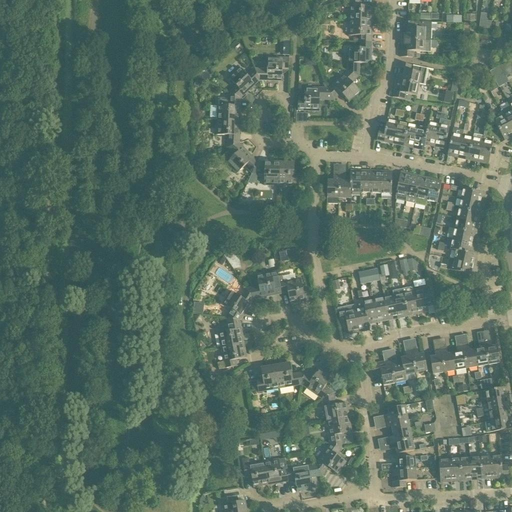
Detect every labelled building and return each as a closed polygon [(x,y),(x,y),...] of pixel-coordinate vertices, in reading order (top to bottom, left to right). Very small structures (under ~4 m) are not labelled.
[(360,0),(349,0),(349,21),(372,22),(372,8),(361,7),(360,0)] [(488,12),(487,20),(490,20),(490,7),(483,7),(482,12),(488,12)] [(492,28),(492,21),(486,21),(487,13),(481,13),(480,27),(492,28)] [(371,43),(372,22),(349,21),(348,37),(360,37),(359,43),(371,43)] [(404,34),(404,40),(431,41),(431,31),(435,32),(437,30),(437,23),(402,22),(401,29),(404,29),(403,34),(404,34)] [(430,53),(431,41),(404,40),(404,46),(407,46),(407,52),(401,51),(401,58),(413,58),(414,52),(430,53)] [(371,65),(371,43),(359,43),(359,49),(348,49),(347,72),(358,77),(359,77),(359,65),(371,65)] [(254,70),(259,82),(259,81),(282,82),(282,71),(288,71),(289,59),(267,59),(267,70),(254,70)] [(399,81),(419,85),(423,86),(427,69),(412,66),(400,63),(397,74),(400,75),(399,81)] [(241,99),(259,82),(254,70),(247,77),(239,68),(228,79),(236,87),(229,94),(229,95),(241,100),(241,99)] [(351,84),(358,77),(347,72),(328,89),(332,101),(333,101),(340,94),(348,103),(359,93),(351,84)] [(416,97),(419,85),(399,81),(396,92),(394,91),(392,98),(405,100),(406,95),(416,97)] [(456,93),(458,83),(452,82),(450,92),(456,93)] [(332,101),(328,89),(304,89),(304,100),(298,100),(298,112),(319,112),(319,101),(332,101)] [(240,122),(241,100),(229,95),(229,99),(217,99),(217,121),(240,122)] [(511,111),(509,107),(500,111),(503,117),(511,132),(511,111)] [(297,112),(297,122),(308,122),(308,113),(297,112)] [(511,134),(511,132),(503,117),(494,122),(504,141),(507,140),(505,138),(511,134)] [(438,126),(434,145),(442,147),(442,149),(444,150),(450,122),(444,121),(439,120),(438,126)] [(239,144),(240,122),(217,121),(216,136),(228,136),(227,148),(239,144)] [(393,142),(397,123),(387,121),(385,130),(379,129),(377,141),(387,144),(388,141),(393,142)] [(402,147),(407,125),(397,123),(393,142),(401,144),(400,146),(402,147)] [(434,145),(438,126),(428,124),(427,129),(424,145),(426,146),(427,143),(434,145)] [(413,146),(417,127),(407,125),(402,147),(405,147),(406,145),(413,146)] [(427,129),(417,127),(413,146),(421,148),(421,151),(423,151),(424,145),(427,129)] [(482,141),(483,136),(473,134),(472,139),(467,161),(470,161),(470,158),(478,160),(482,141)] [(458,156),(462,137),(452,135),(447,156),(450,157),(450,154),(458,156)] [(467,161),(472,139),(462,137),(458,156),(466,157),(465,160),(467,161)] [(492,143),(482,141),(478,160),(486,162),(485,164),(488,165),(492,143)] [(239,144),(227,148),(227,149),(234,156),(226,164),(236,175),(245,167),(251,174),(256,162),(239,144)] [(278,186),(278,163),(257,163),(256,162),(251,174),(252,174),(264,174),(264,186),(278,186)] [(294,164),(278,163),(278,186),(300,187),(300,176),(294,176),(294,164)] [(360,193),(360,174),(353,174),(353,171),(350,171),(350,182),(350,193),(351,193),(360,193)] [(370,194),(371,171),(369,171),(369,174),(360,174),(360,193),(370,194)] [(380,194),(380,174),(373,174),(373,172),(371,171),(370,194),(380,194)] [(389,175),(380,174),(380,194),(391,194),(392,172),(390,172),(389,175)] [(403,173),(401,173),(396,195),(397,195),(396,197),(397,197),(396,200),(405,202),(410,178),(403,176),(403,173)] [(418,180),(410,178),(405,202),(405,203),(415,205),(421,177),(419,177),(418,180)] [(423,178),(421,177),(415,205),(425,207),(427,201),(431,182),(422,180),(423,178)] [(338,199),(339,178),(333,178),(333,181),(328,181),(327,204),(338,205),(338,199)] [(350,182),(345,182),(345,179),(339,178),(338,199),(350,199),(351,193),(350,193),(350,182)] [(438,184),(431,182),(427,201),(437,203),(442,182),(439,181),(438,184)] [(463,189),(461,200),(480,204),(481,196),(484,196),(485,194),(463,189)] [(478,211),(480,204),(461,200),(459,210),(480,215),(481,212),(478,211)] [(480,217),(480,215),(459,210),(457,220),(475,224),(477,216),(480,217)] [(474,231),(475,224),(457,220),(454,230),(476,235),(477,232),(474,231)] [(431,230),(421,228),(419,236),(429,238),(431,230)] [(476,237),(476,235),(454,230),(452,240),(471,244),(473,236),(476,237)] [(470,251),(471,244),(452,240),(450,250),(456,252),(456,251),(472,254),(472,252),(470,251)] [(296,259),(294,249),(280,252),(282,262),(296,259)] [(478,255),(472,254),(456,251),(456,252),(454,261),(473,265),(474,257),(477,258),(478,255)] [(232,269),(241,267),(238,257),(230,258),(232,269)] [(418,265),(417,258),(407,260),(409,267),(418,265)] [(408,270),(406,260),(399,261),(401,272),(408,270)] [(471,272),(473,265),(454,261),(452,271),(473,275),(474,273),(471,272)] [(396,270),(394,262),(387,264),(389,271),(396,270)] [(388,273),(387,265),(380,267),(381,274),(388,273)] [(247,290),(246,290),(253,300),(281,295),(277,274),(277,272),(256,276),(259,287),(247,290)] [(279,274),(277,274),(281,295),(288,293),(290,305),(311,301),(309,289),(303,290),(300,279),(285,282),(283,276),(279,277),(279,274)] [(413,293),(412,290),(412,287),(402,289),(403,295),(408,317),(410,316),(410,314),(417,312),(413,293)] [(428,287),(412,290),(413,293),(417,312),(425,311),(425,313),(428,313),(427,307),(432,306),(428,287)] [(239,321),(253,300),(246,290),(241,298),(231,292),(223,304),(232,310),(227,319),(227,320),(239,321)] [(403,295),(393,297),(397,316),(405,315),(405,317),(408,317),(403,295)] [(397,316),(393,297),(383,299),(387,321),(390,321),(389,318),(397,316)] [(387,321),(383,299),(373,301),(377,320),(385,319),(385,321),(387,321)] [(377,320),(373,301),(363,303),(364,309),(365,309),(368,325),(370,325),(369,322),(377,320)] [(204,313),(204,303),(194,302),(194,312),(204,313)] [(358,330),(355,311),(354,305),(337,308),(340,324),(346,323),(348,335),(351,334),(351,332),(358,330)] [(365,309),(364,309),(355,311),(358,330),(366,329),(367,331),(369,331),(368,325),(365,309)] [(244,343),(239,321),(227,320),(229,331),(218,333),(221,348),(244,343)] [(246,358),(244,343),(221,348),(224,362),(217,363),(218,370),(236,367),(235,361),(246,358)] [(491,344),(484,345),(488,365),(500,363),(497,346),(491,347),(491,344)] [(488,365),(484,345),(478,346),(479,350),(474,350),(477,367),(488,365)] [(477,367),(474,350),(469,351),(469,348),(462,349),(465,369),(477,367)] [(465,369),(462,349),(456,350),(457,353),(452,354),(454,371),(465,369)] [(417,352),(411,353),(415,373),(427,371),(424,354),(418,356),(417,352)] [(454,371),(452,354),(447,355),(446,352),(440,353),(443,373),(454,371)] [(415,373),(411,353),(405,354),(406,358),(400,359),(402,365),(404,375),(405,375),(415,373)] [(443,373),(440,353),(435,354),(435,357),(430,358),(433,375),(443,373)] [(390,361),(373,364),(374,370),(379,369),(381,376),(383,386),(394,384),(391,364),(390,361)] [(402,365),(397,366),(397,363),(391,364),(394,384),(406,381),(405,375),(404,375),(402,365)] [(301,385),(304,373),(292,375),(290,364),(275,366),(278,389),(301,385)] [(278,389),(275,366),(261,369),(262,380),(256,381),(258,392),(278,389)] [(304,373),(301,385),(322,400),(333,393),(325,388),(332,378),(319,369),(312,379),(304,373)] [(458,382),(460,392),(471,390),(469,380),(458,382)] [(485,391),(487,402),(506,399),(505,391),(507,390),(507,387),(485,391)] [(335,405),(333,393),(322,400),(326,422),(349,418),(346,404),(335,405)] [(507,406),(506,399),(487,402),(489,412),(510,408),(510,406),(507,406)] [(384,422),(387,422),(407,418),(404,406),(388,410),(389,415),(382,416),(384,422)] [(511,411),(510,408),(489,412),(490,422),(509,419),(508,411),(511,411)] [(351,433),(349,418),(326,422),(330,444),(330,445),(342,448),(342,447),(340,435),(351,433)] [(409,428),(407,418),(387,422),(388,428),(391,427),(392,431),(409,428)] [(511,426),(509,419),(490,422),(492,433),(511,429),(511,426)] [(434,424),(424,426),(425,433),(435,431),(434,424)] [(411,440),(409,428),(392,431),(393,437),(387,438),(388,444),(391,444),(411,440)] [(469,429),(461,430),(463,438),(471,436),(469,429)] [(414,451),(411,440),(391,444),(392,450),(396,449),(397,454),(414,451)] [(337,455),(342,448),(330,445),(315,465),(314,465),(321,476),(322,476),(328,468),(337,475),(346,462),(337,455)] [(391,471),(394,471),(415,469),(414,457),(397,459),(397,464),(391,465),(391,471)] [(500,457),(490,458),(491,477),(499,476),(499,479),(508,478),(507,466),(501,466),(500,457)] [(310,478),(321,476),(314,465),(290,469),(288,458),(284,459),(288,482),(295,481),(297,492),(312,489),(310,478)] [(481,480),(480,458),(469,459),(471,478),(478,478),(479,480),(481,480)] [(491,477),(490,458),(480,458),(481,480),(483,480),(483,477),(491,477)] [(268,485),(264,462),(249,465),(248,459),(242,460),(245,477),(251,476),(253,488),(268,485)] [(288,482),(284,459),(264,462),(268,485),(288,482)] [(471,478),(469,459),(459,460),(461,482),(463,481),(463,479),(471,478)] [(450,480),(449,460),(438,461),(440,483),(442,483),(442,480),(450,480)] [(461,482),(459,460),(449,460),(450,480),(458,479),(458,482),(461,482)] [(416,481),(415,469),(394,471),(395,477),(398,476),(398,482),(392,482),(392,488),(405,487),(405,482),(416,481)] [(233,497),(221,499),(223,511),(246,511),(245,501),(238,503),(238,498),(236,497),(233,497)]
